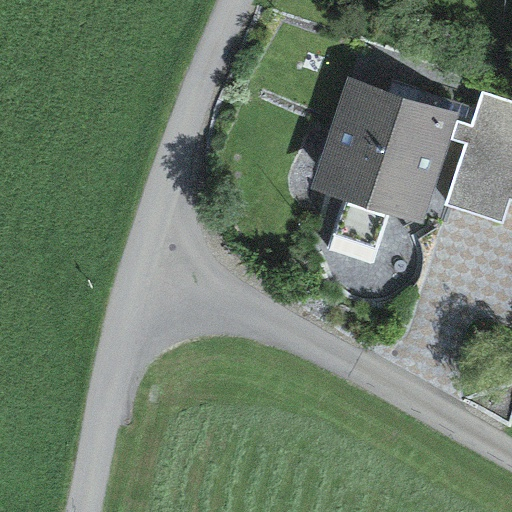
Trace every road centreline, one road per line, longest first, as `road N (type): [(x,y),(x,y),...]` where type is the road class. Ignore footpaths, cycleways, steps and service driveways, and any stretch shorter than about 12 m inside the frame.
road 1 (residential): [(82,511),(142,246),(202,78),(240,0)]
road 2 (unknown): [(437,407),(497,235)]
